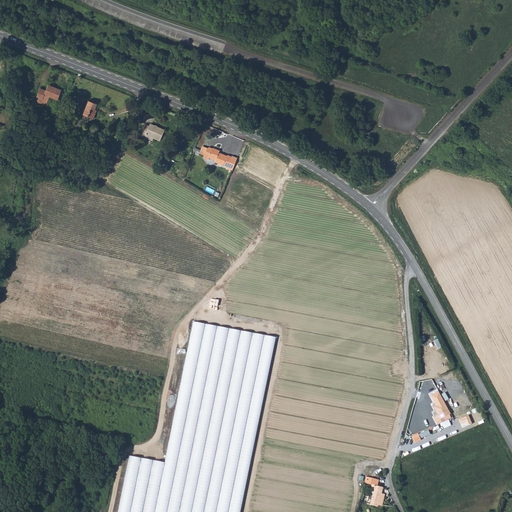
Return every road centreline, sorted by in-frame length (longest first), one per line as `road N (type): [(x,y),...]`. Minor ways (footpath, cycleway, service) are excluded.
road 1 (tertiary): [(413,265),(371,208),(295,154),(0,36)]
road 2 (unclassified): [(413,265),(405,290),(413,385),(388,480),(402,511)]
road 3 (tertiary): [(511,445),(413,265)]
